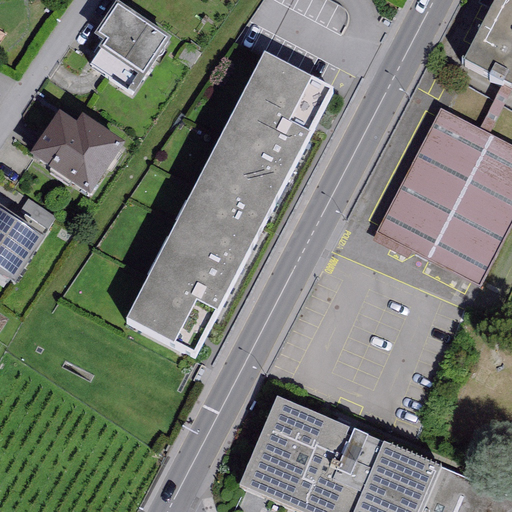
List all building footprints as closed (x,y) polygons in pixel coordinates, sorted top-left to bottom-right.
[(511,0),(496,0),(459,71),(511,99),(511,0)] [(166,44),(117,11),(98,39),(107,45),(102,53),(142,80),(166,44)] [(335,96),(263,59),(124,327),(195,364),(335,96)] [(511,149),(441,113),(379,234),(482,287),(511,228),(511,149)] [(59,116),(29,160),(88,199),(124,148),(81,119),(75,127),(59,116)] [(4,215),(0,212),(0,280),(14,289),(45,241),(4,215)] [(355,511),(382,448),(276,402),(238,492),(285,511),(355,511)] [(439,472),(382,448),(355,511),(511,511),(511,499),(440,470),(439,472)]
